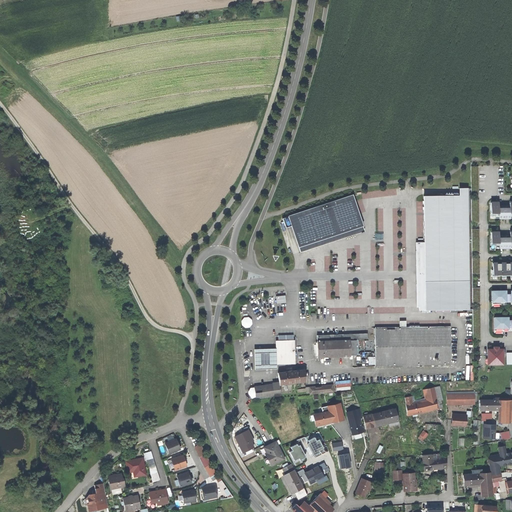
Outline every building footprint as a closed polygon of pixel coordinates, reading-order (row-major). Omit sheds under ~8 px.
[(478,190),(478,165),(470,165),(471,188),(475,188),(475,190),(478,190)] [(415,243),(416,309),(467,309),(465,189),(456,189),(456,196),(423,196),(423,201),(424,243),(415,243)] [(353,204),(351,196),(287,217),(297,250),(308,247),(362,229),(353,204)] [(498,202),(490,202),(490,216),(498,216),(498,220),(509,219),(509,216),(511,215),(511,202),(509,202),(509,208),(498,208),(498,202)] [(498,232),(491,232),(491,246),(498,246),(499,249),(510,249),(510,246),(511,245),(511,231),(509,231),(509,238),(498,238),(498,232)] [(492,275),(511,275),(511,261),(492,262),(492,275)] [(506,290),(491,291),(491,303),(506,302),(506,290)] [(275,295),(276,302),(285,301),(285,294),(275,295)] [(241,325),(251,325),(251,316),(241,316),(241,325)] [(508,317),(493,317),(493,329),(508,329),(508,317)] [(448,349),(448,326),(405,327),(398,327),(379,328),(374,328),(375,365),(449,363),(448,349)] [(347,355),(346,339),(315,341),(316,357),(347,355)] [(294,340),(276,341),(276,349),(276,365),(295,364),(294,340)] [(486,365),(502,364),(501,348),(486,348),(486,365)] [(276,365),(276,349),(254,350),(255,370),(277,369),(276,365)] [(279,384),(305,381),(304,370),(277,373),(279,384)] [(351,387),(350,378),(335,380),(336,388),(351,387)] [(272,385),(254,387),(255,397),(273,395),(272,385)] [(332,385),(309,387),(309,395),(333,393),(332,385)] [(434,387),(423,390),(425,401),(413,404),(411,397),(404,398),(406,405),(405,405),(407,415),(428,411),(439,409),(436,399),(434,387)] [(474,394),(446,395),(446,406),(474,405),(474,394)] [(500,399),(479,400),(479,411),(497,411),(497,423),(511,422),(511,400),(500,400),(500,399)] [(340,403),(326,406),(328,411),(313,415),(316,426),(330,423),(334,422),(344,420),(340,403)] [(371,414),(362,416),(365,429),(374,427),(398,421),(395,408),(371,414)] [(359,409),(345,413),(352,435),(364,432),(363,427),(362,427),(360,419),(362,418),(359,409)] [(491,417),(491,412),(481,412),(481,420),(486,420),(486,418),(491,417)] [(466,415),(451,414),(451,426),(466,427),(466,415)] [(495,433),(496,423),(483,422),(482,436),(497,438),(498,433),(495,433)] [(501,439),(510,437),(508,429),(500,431),(501,439)] [(249,430),(235,436),(243,452),(254,447),(251,440),(253,439),(249,430)] [(315,438),(293,447),(294,450),(293,451),(299,465),(310,460),(308,454),(320,449),(315,438)] [(168,455),(180,450),(176,439),(164,443),(168,455)] [(271,466),(285,459),(280,449),(278,451),(273,442),(265,446),(269,455),(266,456),(271,466)] [(198,455),(203,453),(199,443),(194,445),(198,455)] [(497,455),(487,457),(491,475),(500,474),(499,466),(511,463),(511,452),(505,453),(504,446),(497,447),(498,455),(497,455)] [(160,481),(150,451),(144,454),(153,483),(160,481)] [(170,459),(174,471),(187,467),(182,455),(170,459)] [(432,455),(421,456),(422,460),(423,466),(423,472),(447,468),(445,457),(432,458),(432,455)] [(143,458),(124,461),(127,474),(132,473),(133,478),(146,475),(145,470),(144,462),(143,458)] [(294,470),(281,476),(290,495),(303,488),(316,482),(307,463),(294,470)] [(383,463),(374,463),(374,473),(383,473),(383,463)] [(203,468),(209,477),(215,473),(209,464),(203,468)] [(393,480),(402,480),(402,474),(401,470),(392,471),(393,480)] [(176,476),(180,488),(192,484),(188,472),(176,476)] [(415,472),(402,474),(402,480),(403,492),(417,490),(415,472)] [(478,473),(462,474),(463,486),(479,485),(480,497),(492,496),(490,472),(483,473),(478,473)] [(123,473),(107,476),(110,491),(126,488),(123,473)] [(500,474),(491,476),(492,484),(502,482),(500,474)] [(361,478),(355,493),(365,497),(371,482),(361,478)] [(94,486),(95,494),(101,493),(101,496),(105,495),(103,484),(94,486)] [(200,487),(203,499),(216,496),(213,484),(200,487)] [(165,489),(148,492),(150,504),(156,503),(157,506),(168,504),(165,489)] [(193,490),(181,493),(183,503),(195,500),(193,490)] [(87,511),(104,509),(101,496),(101,493),(95,494),(88,495),(85,499),(87,511)] [(317,493),(299,511),(309,511),(312,510),(313,511),(330,511),(334,508),(329,504),(331,503),(320,493),(319,495),(317,493)] [(137,495),(122,498),(125,511),(140,509),(137,495)]
